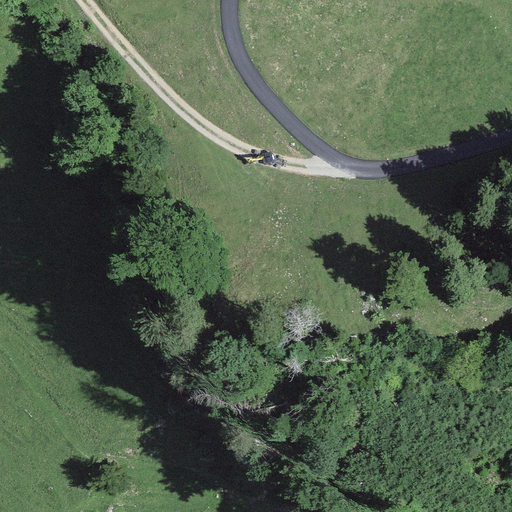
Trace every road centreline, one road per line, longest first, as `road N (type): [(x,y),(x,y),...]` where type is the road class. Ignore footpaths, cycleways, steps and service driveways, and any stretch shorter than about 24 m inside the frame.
road 1 (unclassified): [(511,136),(393,170),(356,169),(313,145),(269,104),(242,59),(229,0)]
road 2 (track): [(356,169),(280,168),(198,128),(72,0)]
